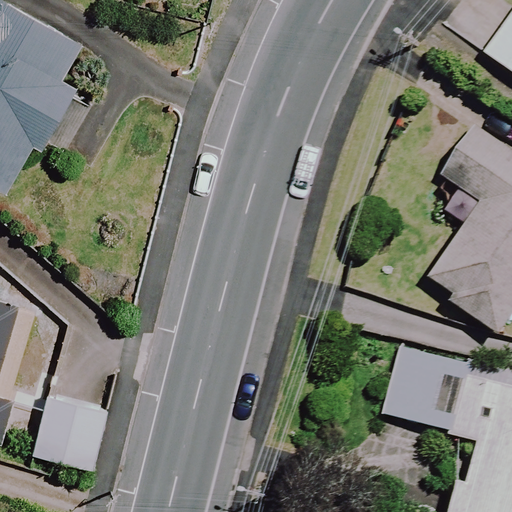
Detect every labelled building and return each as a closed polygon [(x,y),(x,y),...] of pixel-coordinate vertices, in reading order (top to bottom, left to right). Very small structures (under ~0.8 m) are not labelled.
[(76,51),(2,0),(0,0),(0,191),(3,194),(74,93),(55,80),(76,51)] [(511,21),(490,53),(511,67),(511,21)] [(511,336),(511,154),(469,131),(441,182),(478,202),(426,296),(509,342),(511,336)] [(0,440),(1,441),(12,398),(29,402),(51,317),(0,304),(0,440)] [(511,511),(511,393),(461,381),(447,437),(476,444),(459,511),(511,511)] [(100,416),(45,404),(31,466),(86,478),(100,416)]
